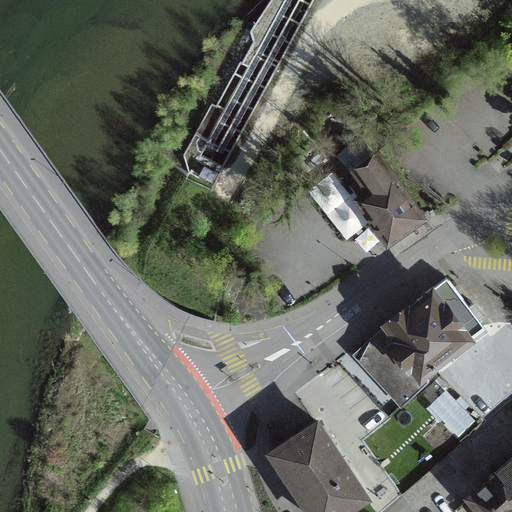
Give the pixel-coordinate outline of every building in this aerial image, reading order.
[(369,190),(357,199),(386,240),(420,217),(376,155),(375,155),(361,139),(339,160),(349,171),(353,168),(369,190)] [(482,328),(445,278),(385,323),(398,339),(392,343),(381,332),(357,355),(403,405),(428,382),(421,374),(482,328)] [(511,352),(501,338),(486,350),(511,382),(511,352)] [(315,423),(271,452),(311,511),(336,511),(363,495),(315,423)] [(511,511),(511,458),(498,471),(498,472),(455,511),(456,511),(511,511)]
